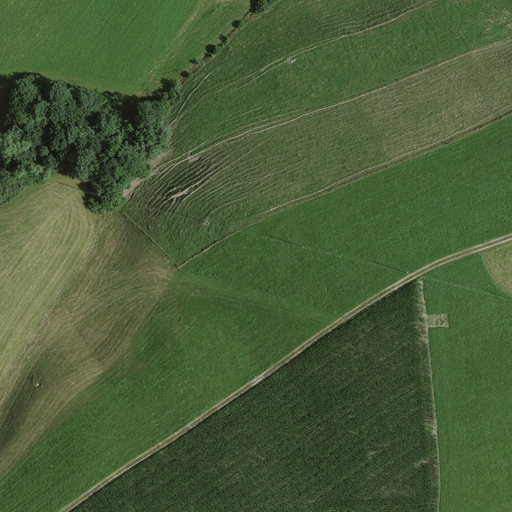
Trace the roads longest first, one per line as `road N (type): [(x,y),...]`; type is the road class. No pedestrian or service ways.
road 1 (track): [(511,236),(396,285),(61,511)]
road 2 (track): [(448,511),(425,269)]
